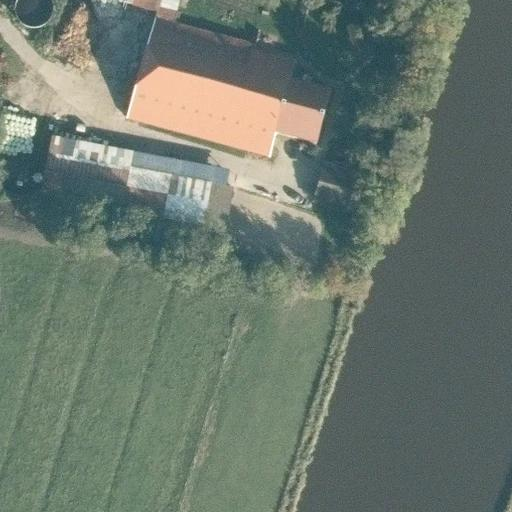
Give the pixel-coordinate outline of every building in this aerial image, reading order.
[(20,0),(18,2),(16,9),(16,17),(21,24),(27,29),(36,30),(43,27),(49,22),(52,14),(51,6),(47,0),(20,0)] [(272,136),(286,83),(291,66),(253,56),(255,47),(172,25),(178,0),(134,0),(157,6),(127,122),(266,158),(272,136)] [(317,148),(331,95),(286,83),(272,136),(317,148)] [(129,156),(49,141),(38,198),(220,232),(228,191),(126,172),(129,156)] [(362,181),(321,168),(310,199),(351,213),(362,181)]
